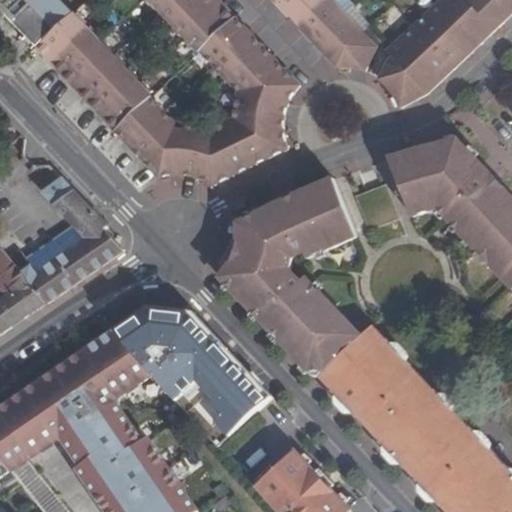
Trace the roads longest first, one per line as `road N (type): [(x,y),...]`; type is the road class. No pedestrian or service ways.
road 1 (tertiary): [(411,511),(163,246)]
road 2 (tertiary): [(163,246),(0,83)]
road 3 (unclassified): [(163,246),(0,362)]
road 4 (residential): [(163,246),(220,205),(308,160)]
road 5 (residential): [(380,132),(423,114),(511,33)]
